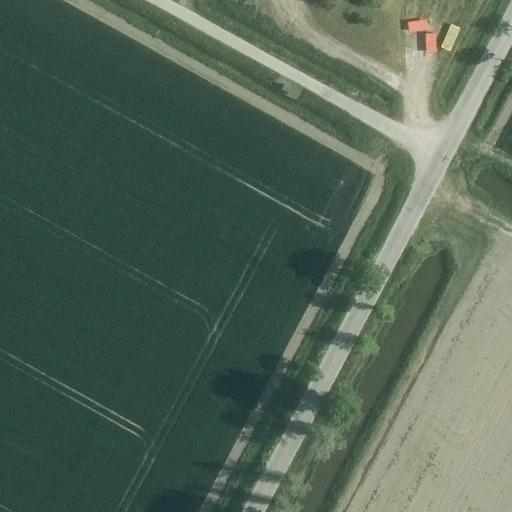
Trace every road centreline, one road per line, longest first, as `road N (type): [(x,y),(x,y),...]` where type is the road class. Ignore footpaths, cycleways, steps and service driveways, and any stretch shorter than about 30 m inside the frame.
road 1 (tertiary): [(249,511),(439,155)]
road 2 (unclassified): [(439,155),(155,0)]
road 3 (tertiary): [(439,155),(511,19)]
